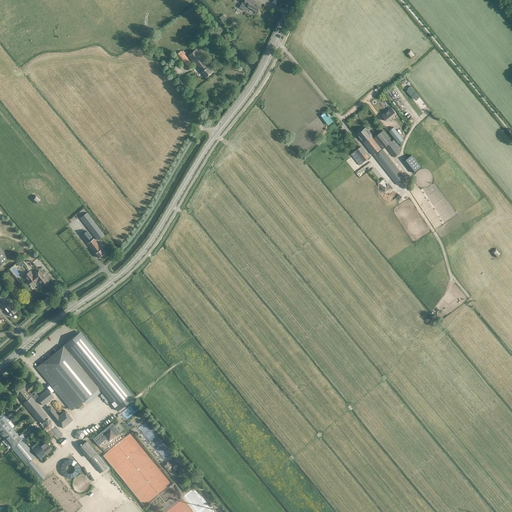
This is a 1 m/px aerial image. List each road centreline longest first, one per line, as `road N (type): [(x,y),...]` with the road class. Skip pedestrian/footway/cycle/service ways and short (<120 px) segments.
road 1 (tertiary): [(0,367),(139,254),(265,69),(297,0)]
road 2 (track): [(177,362),(117,413),(76,420)]
